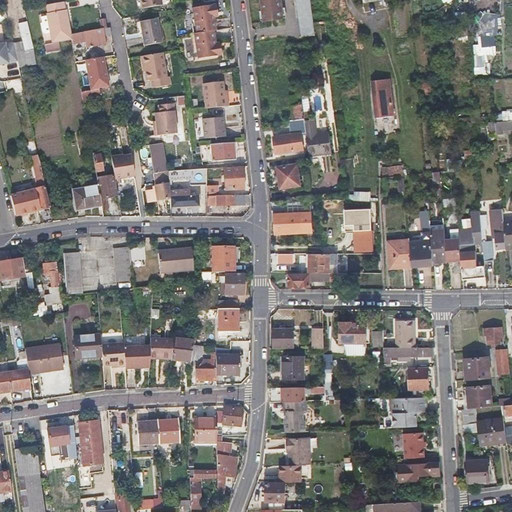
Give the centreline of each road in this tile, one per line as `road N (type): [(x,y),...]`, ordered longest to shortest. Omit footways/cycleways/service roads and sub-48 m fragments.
road 1 (residential): [(0,415),(259,393)]
road 2 (residential): [(260,228),(81,226),(7,236)]
road 3 (residential): [(237,0),(260,228)]
road 4 (residential): [(441,300),(452,502)]
road 5 (residential): [(260,300),(441,300)]
road 6 (residential): [(134,137),(106,0)]
road 7 (residential): [(236,511),(252,469),(259,393)]
